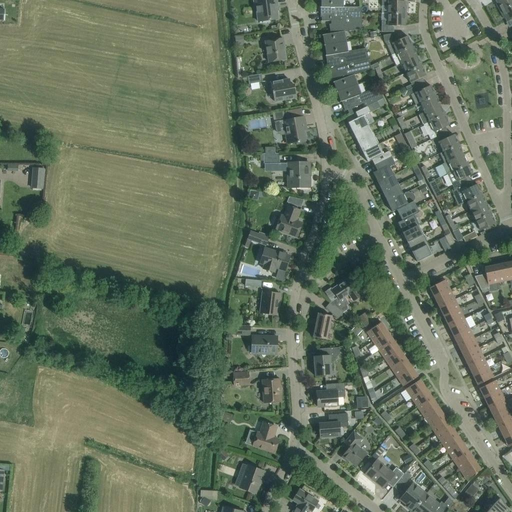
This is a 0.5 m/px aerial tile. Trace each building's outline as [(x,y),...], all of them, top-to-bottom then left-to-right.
[(276,0),(256,0),(254,0),(255,8),(256,8),(258,22),(277,20),(276,11),(277,11),(276,0)] [(342,0),(321,0),(322,7),(319,7),(319,8),(321,8),(321,17),(320,17),(321,17),(321,21),(331,21),(361,18),(361,7),(343,7),(342,0)] [(394,1),(393,0),(382,0),(381,6),(388,6),(388,14),(406,14),(406,6),(405,6),(405,1),(394,1)] [(511,0),(494,0),(497,3),(496,4),(500,11),(511,4),(511,0)] [(511,4),(500,11),(504,19),(505,18),(507,22),(511,19),(511,4)] [(0,18),(8,18),(8,9),(0,7),(0,18)] [(406,22),(406,14),(388,14),(388,21),(381,21),(381,32),(393,32),(393,26),(404,27),(404,22),(406,22)] [(331,21),(331,24),(329,25),(330,25),(331,34),(320,36),(321,36),(324,36),(325,45),(322,46),(346,42),(344,32),(362,29),(361,18),(331,21)] [(395,40),(394,34),(383,35),(384,42),(395,40)] [(407,36),(387,46),(391,56),(412,46),(407,36)] [(243,37),(235,37),(236,45),(244,44),(243,37)] [(265,42),(268,62),(285,60),(283,46),(284,46),(283,39),(265,42)] [(368,59),(365,49),(348,52),(346,42),(322,46),(325,46),(327,55),(324,56),(326,56),(328,65),(327,65),(327,66),(328,65),(329,69),(328,69),(329,70),(368,59)] [(416,56),(412,46),(391,56),(396,66),(401,63),(416,56)] [(421,66),(416,56),(401,63),(406,73),(421,66)] [(240,58),(235,58),(237,77),(243,77),(242,68),(241,68),(240,58)] [(354,75),(371,69),(368,59),(329,70),(330,70),(330,73),(329,74),(330,74),(333,82),(331,83),(331,84),(334,83),(338,92),(335,93),(357,85),(354,75)] [(426,76),(421,66),(406,73),(411,85),(406,88),(407,91),(424,82),(422,78),(426,76)] [(263,82),(261,74),(247,77),(249,85),(263,82)] [(288,79),(270,83),(272,94),(273,93),(275,102),(296,98),(293,85),(290,85),(288,79)] [(426,87),(424,82),(407,91),(401,94),(403,98),(411,95),(415,105),(420,103),(435,96),(430,86),(426,87)] [(383,99),(378,88),(361,94),(357,85),(335,93),(338,92),(341,101),(338,102),(338,103),(341,102),(344,110),(343,111),(347,110),(349,115),(355,112),(355,113),(366,107),(376,102),(383,99)] [(439,105),(435,96),(420,103),(424,113),(439,105)] [(383,99),(376,102),(379,108),(386,105),(383,99)] [(444,115),(439,105),(424,113),(429,122),(444,115)] [(374,122),(369,113),(366,107),(355,113),(358,118),(348,123),(350,129),(349,129),(350,132),(351,134),(368,125),(374,122)] [(449,125),(444,115),(429,122),(424,125),(431,140),(436,137),(447,132),(445,127),(449,125)] [(283,121),(274,122),(276,131),(276,132),(277,133),(278,134),(279,135),(280,135),(282,135),(283,136),(288,135),(290,144),(305,141),(303,127),(306,127),(304,117),(283,121)] [(357,143),(373,135),(368,125),(351,134),(352,136),(354,138),(355,137),(357,143)] [(412,130),(415,140),(421,138),(418,128),(412,130)] [(450,137),(447,132),(436,137),(438,142),(443,152),(458,145),(453,135),(450,137)] [(378,145),(373,135),(357,143),(360,148),(359,148),(360,151),(361,153),(378,145)] [(413,140),(408,142),(411,149),(417,147),(413,140)] [(374,166),(391,157),(389,153),(389,152),(390,151),(390,150),(389,149),(388,148),(387,148),(386,148),(385,148),(382,143),(378,145),(361,153),(362,155),(363,157),(364,157),(367,162),(371,160),(374,166)] [(463,155),(458,145),(443,152),(440,154),(444,164),(447,162),(463,155)] [(263,154),(263,164),(279,164),(279,154),(263,154)] [(467,165),(463,155),(447,162),(452,172),(467,165)] [(393,175),(389,168),(395,165),(391,157),(374,166),(377,171),(372,173),(375,179),(374,179),(375,182),(376,184),(393,175)] [(308,171),(309,172),(309,163),(287,163),(288,187),(309,187),(309,176),(308,177),(308,171)] [(472,175),(467,165),(452,172),(447,174),(454,189),(459,187),(471,181),(468,176),(472,175)] [(34,169),(33,188),(43,189),(44,170),(34,169)] [(382,193),(398,185),(393,175),(376,184),(377,186),(379,188),(380,187),(382,193)] [(434,181),(429,184),(436,198),(441,196),(442,196),(434,181)] [(473,186),(471,181),(459,187),(454,189),(451,190),(458,205),(466,202),(481,194),(477,184),(473,186)] [(403,195),(398,185),(382,193),(385,198),(384,198),(384,201),(385,203),(403,195)] [(408,192),(403,195),(385,203),(387,205),(388,207),(389,207),(392,212),(396,210),(399,216),(416,207),(413,201),(415,200),(415,198),(414,195),(411,193),(409,193),(408,192)] [(486,204),(481,194),(466,202),(471,211),(486,204)] [(289,197),(287,202),(300,208),(303,200),(289,197)] [(490,214),(486,204),(471,211),(475,221),(490,214)] [(281,215),(276,230),(296,237),(301,223),(296,221),(299,211),(287,206),(284,216),(281,215)] [(418,213),(416,207),(399,216),(402,221),(397,223),(400,229),(399,229),(400,232),(400,234),(418,225),(421,224),(419,218),(421,217),(421,216),(422,215),(422,214),(421,213),(420,212),(418,213)] [(436,216),(441,226),(445,224),(440,214),(436,216)] [(495,224),(490,214),(475,221),(480,231),(495,224)] [(407,243),(423,235),(418,225),(400,234),(402,236),(403,238),(404,237),(407,243)] [(463,239),(458,229),(452,232),(457,242),(463,239)] [(248,239),(265,246),(268,238),(250,232),(248,239)] [(455,244),(450,234),(444,236),(449,246),(455,244)] [(428,245),(423,235),(407,243),(410,248),(409,248),(409,251),(410,253),(428,245)] [(432,255),(428,245),(410,253),(411,255),(413,257),(414,257),(417,262),(432,255)] [(289,256),(264,249),(260,263),(264,265),(263,269),(274,273),(275,268),(285,271),(289,256)] [(479,269),(489,266),(488,258),(482,259),(482,261),(477,262),(479,269)] [(509,280),(506,265),(502,266),(502,264),(495,266),(498,283),(509,280)] [(498,283),(495,266),(488,267),(488,269),(484,269),(485,274),(474,277),(481,290),(489,288),(488,285),(498,283)] [(337,297),(330,302),(343,313),(349,309),(347,306),(349,304),(344,297),(348,295),(353,302),(362,296),(349,278),(332,289),(337,297)] [(245,279),(245,286),(261,288),(261,281),(245,279)] [(434,298),(450,290),(445,280),(431,287),(432,291),(431,292),(434,298)] [(440,307),(455,300),(450,290),(434,298),(437,304),(439,303),(440,307)] [(277,294),(275,293),(273,293),(271,292),(269,292),(267,292),(265,293),(262,292),(259,313),(262,313),(264,314),(266,315),(268,315),(270,315),(272,315),(275,315),(277,315),(280,294),(277,294)] [(444,317),(459,310),(455,300),(440,307),(442,310),(441,311),(444,317)] [(337,319),(343,313),(330,302),(325,308),(337,319)] [(450,326),(464,319),(459,310),(444,317),(447,323),(448,323),(450,326)] [(326,340),(331,316),(318,313),(313,337),(326,340)] [(365,314),(359,318),(364,327),(370,324),(365,314)] [(453,337),(469,329),(464,319),(450,326),(452,330),(450,330),(453,337)] [(372,341),(387,331),(383,326),(382,327),(379,323),(366,332),(372,341)] [(227,326),(227,335),(237,335),(249,336),(250,327),(238,326),(227,326)] [(460,346),(474,339),(469,329),(453,337),(456,343),(458,342),(460,346)] [(389,338),(391,337),(387,331),(372,341),(378,350),(391,341),(389,338)] [(252,336),(251,354),(276,355),(277,337),(252,336)] [(479,349),(474,339),(460,346),(461,349),(460,350),(463,356),(479,349)] [(399,349),(395,344),(394,345),(391,341),(378,350),(384,359),(399,349)] [(315,377),(331,375),(330,363),(332,363),(339,354),(339,348),(319,349),(320,356),(314,357),(315,377)] [(401,356),(403,355),(399,349),(384,359),(391,368),(404,359),(401,356)] [(469,365),(484,358),(479,349),(463,356),(466,362),(467,361),(469,365)] [(473,376),(488,368),(484,358),(469,365),(471,368),(469,369),(473,376)] [(411,368),(407,362),(406,363),(404,359),(391,368),(397,377),(411,368)] [(414,374),(415,373),(411,368),(397,377),(403,387),(416,378),(414,374)] [(493,377),(488,368),(473,376),(475,381),(477,381),(479,385),(493,377)] [(249,385),(248,373),(233,374),(233,386),(249,385)] [(262,380),(264,404),(281,403),(279,379),(262,380)] [(411,399),(426,389),(422,383),(421,384),(418,381),(405,390),(411,399)] [(484,398),(499,391),(495,381),(480,388),(482,392),(481,392),(484,398)] [(345,397),(344,383),(331,384),(332,391),(316,392),(317,407),(337,406),(337,398),(345,397)] [(428,396),(430,395),(426,389),(411,399),(417,408),(430,399),(428,396)] [(490,407),(504,400),(499,391),(484,398),(487,405),(488,404),(490,407)] [(438,407),(434,401),(432,402),(430,399),(417,408),(423,417),(438,407)] [(493,418),(509,410),(504,400),(490,407),(492,411),(490,412),(493,418)] [(398,415),(409,411),(406,404),(395,408),(398,415)] [(440,413),(442,412),(438,407),(423,417),(429,426),(443,417),(440,413)] [(500,427),(511,420),(511,416),(509,410),(493,418),(496,424),(498,423),(500,427)] [(223,412),(221,422),(229,424),(232,415),(223,412)] [(340,436),(339,423),(347,422),(347,414),(328,415),(328,416),(331,416),(331,423),(319,424),(320,438),(340,436)] [(450,425),(446,419),(445,420),(443,417),(429,426),(436,435),(450,425)] [(503,438),(511,433),(511,420),(500,427),(501,430),(500,431),(503,438)] [(257,433),(253,446),(274,453),(279,440),(273,438),(276,427),(263,423),(260,433),(257,433)] [(452,431),(454,430),(450,425),(436,435),(442,444),(455,435),(452,431)] [(363,439),(353,431),(340,447),(346,451),(343,456),(355,466),(366,454),(357,446),(363,439)] [(511,445),(511,433),(503,438),(506,443),(507,443),(509,446),(511,445)] [(462,443),(458,437),(457,438),(455,435),(442,444),(448,453),(462,443)] [(424,444),(419,440),(415,445),(424,451),(432,440),(429,438),(424,444)] [(386,441),(378,453),(384,457),(392,446),(386,441)] [(464,449),(466,448),(462,443),(448,453),(454,462),(467,453),(464,449)] [(222,449),(217,454),(223,461),(228,456),(222,449)] [(474,461),(470,455),(469,456),(467,453),(454,462),(460,471),(474,461)] [(392,472),(377,460),(365,474),(370,479),(373,479),(377,482),(376,484),(382,489),(388,482),(393,486),(403,474),(395,468),(392,472)] [(477,467),(478,466),(474,461),(460,471),(466,480),(479,471),(477,467)] [(265,472),(248,465),(239,488),(255,494),(260,481),(261,481),(265,472)] [(393,487),(398,491),(411,476),(406,471),(393,487)] [(452,489),(457,486),(449,473),(444,476),(452,489)] [(410,511),(411,511),(426,494),(413,483),(399,500),(406,505),(404,507),(410,511)] [(308,511),(309,511),(310,511),(311,511),(318,501),(299,490),(292,501),(298,504),(292,511),(308,511)] [(441,502),(439,505),(426,494),(411,511),(445,511),(448,508),(443,504),(441,502)] [(489,509),(486,511),(506,511),(508,511),(499,498),(493,505),(489,509)]
